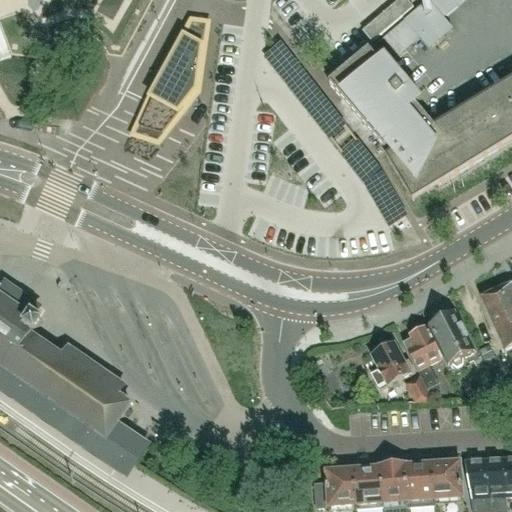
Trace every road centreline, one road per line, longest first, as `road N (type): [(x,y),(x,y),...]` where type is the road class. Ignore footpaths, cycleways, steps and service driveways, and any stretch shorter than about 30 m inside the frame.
road 1 (unclassified): [(511,436),(322,444),(302,428),(273,379),(285,307)]
road 2 (tertiary): [(293,280),(37,166),(0,165)]
road 3 (tertiary): [(0,180),(285,307)]
road 4 (tertiary): [(377,289),(511,216)]
